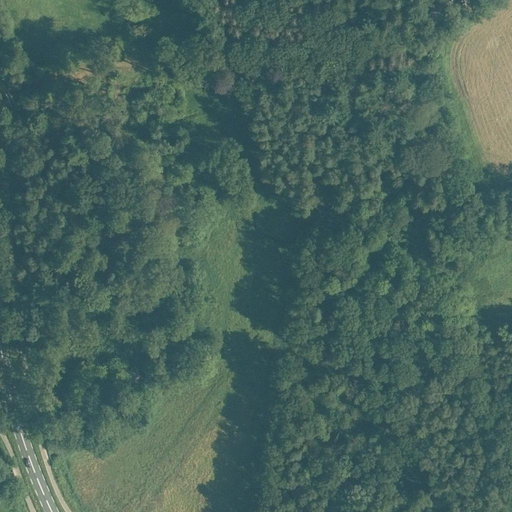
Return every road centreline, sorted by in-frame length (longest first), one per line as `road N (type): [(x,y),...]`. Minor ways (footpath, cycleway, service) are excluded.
road 1 (unclassified): [(0,106),(69,68),(387,43),(466,0)]
road 2 (secondary): [(51,511),(16,420),(0,345)]
